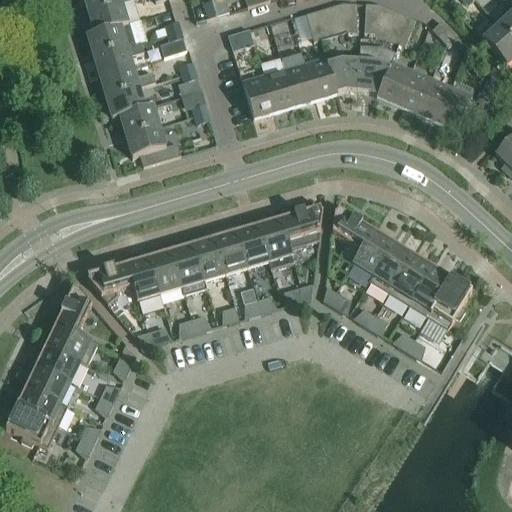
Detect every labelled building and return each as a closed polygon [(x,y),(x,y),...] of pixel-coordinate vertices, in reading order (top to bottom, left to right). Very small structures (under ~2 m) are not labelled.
[(82,0),(87,17),(121,7),(136,2),(135,0),(82,0)] [(217,20),(228,17),(223,0),(210,0),(212,4),(217,20)] [(246,11),(258,8),(256,0),(244,4),(246,11)] [(459,0),(467,9),(474,3),(470,0),(459,0)] [(207,23),(217,20),(212,4),(202,7),(207,23)] [(86,40),(127,27),(121,7),(87,17),(93,37),(86,39),(86,40)] [(335,39),(345,35),(342,7),(329,11),(335,39)] [(355,36),(356,8),(342,7),(345,35),(355,36)] [(373,37),(379,9),(364,8),(363,36),(373,37)] [(383,41),(391,14),(379,9),(373,37),(383,41)] [(324,42),(335,39),(329,11),(317,15),(324,42)] [(393,45),(403,19),(391,14),(383,41),(393,45)] [(313,45),(324,42),(317,15),(305,18),(313,45)] [(511,43),(511,15),(498,29),(511,43)] [(404,50),(407,43),(415,24),(403,19),(393,45),(404,50)] [(167,38),(180,34),(177,26),(165,30),(167,38)] [(447,52),(456,43),(440,26),(431,34),(447,52)] [(136,47),(130,27),(127,28),(127,27),(86,40),(92,61),(136,47)] [(506,69),(511,63),(511,43),(498,29),(482,44),(506,69)] [(164,61),(186,55),(180,34),(167,38),(169,46),(160,49),(164,61)] [(232,55),(253,49),(248,34),(227,40),(232,55)] [(144,57),(141,46),(136,48),(136,47),(92,61),(98,81),(132,71),(129,61),(144,57)] [(315,104),(336,98),(326,67),(327,67),(325,62),(304,68),(315,104)] [(356,96),(358,64),(340,63),(327,67),(326,67),(336,98),(344,95),(356,96)] [(376,100),(389,71),(375,65),(358,64),(356,96),(368,97),(376,100)] [(396,109),(411,75),(391,66),(389,71),(376,100),(396,109)] [(181,79),(194,75),(192,67),(179,71),(181,79)] [(294,110),(315,104),(304,68),(283,75),(294,110)] [(135,81),(132,71),(98,81),(105,102),(139,92),(155,87),(151,76),(135,81)] [(184,87),(197,83),(194,75),(181,79),(184,87)] [(273,116),(294,110),(283,75),(263,81),(273,116)] [(416,117),(431,83),(411,75),(396,109),(416,117)] [(482,111),(501,91),(490,79),(474,104),(482,111)] [(252,123),(273,116),(263,81),(241,87),(252,123)] [(436,126),(451,91),(431,83),(416,117),(436,126)] [(457,134),(471,100),(451,91),(436,126),(457,134)] [(111,123),(145,112),(139,92),(105,102),(111,123)] [(194,120),(207,116),(204,108),(192,112),(194,120)] [(153,110),(145,112),(111,123),(119,121),(125,141),(159,131),(153,110)] [(196,128),(209,124),(207,116),(194,120),(196,128)] [(165,151),(159,131),(125,141),(131,162),(139,160),(142,171),(180,160),(176,147),(165,151)] [(507,177),(511,172),(511,139),(495,158),(504,167),(501,171),(507,177)] [(293,267),(289,253),(318,245),(322,215),(317,215),(316,212),(279,223),(293,267)] [(373,235),(341,215),(339,218),(334,217),(331,237),(360,255),(352,267),(353,268),(373,235)] [(271,274),(293,267),(279,223),(257,229),(271,274)] [(271,274),(257,229),(236,235),(247,273),(268,266),(270,274),(271,274)] [(225,279),(247,273),(236,235),(214,242),(225,279)] [(368,287),(393,247),(373,235),(353,268),(372,279),(368,286),(368,287)] [(205,293),(206,293),(204,285),(225,279),(214,242),(192,248),(205,293)] [(388,298),(412,259),(393,247),(368,287),(388,298)] [(183,300),(205,293),(192,248),(170,255),(183,300)] [(183,300),(170,255),(148,261),(159,298),(180,292),(182,300),(183,300)] [(407,310),(432,271),(412,259),(388,298),(407,310)] [(136,305),(159,298),(148,261),(126,268),(133,291),(132,291),(136,305)] [(107,309),(108,308),(116,301),(115,296),(132,291),(133,291),(126,268),(90,279),(90,282),(87,285),(107,309)] [(427,322),(451,283),(432,271),(407,310),(427,322)] [(455,288),(450,285),(452,283),(451,283),(427,322),(447,335),(455,321),(459,324),(465,314),(461,311),(471,295),(456,286),(455,288)] [(300,307),(310,304),(306,290),(295,293),(300,307)] [(91,309),(77,293),(73,296),(71,295),(54,329),(96,349),(97,349),(76,339),(91,309)] [(289,310),(300,307),(295,293),(285,296),(289,310)] [(332,311),(339,298),(330,293),(322,305),(332,311)] [(341,317),(349,304),(339,298),(332,311),(341,317)] [(260,319),(271,315),(267,301),(256,304),(260,319)] [(250,322),(260,319),(256,304),(245,308),(250,322)] [(227,328),(238,325),(234,311),(223,314),(227,328)] [(367,333),(375,320),(365,314),(357,327),(367,333)] [(376,338),(384,326),(375,320),(367,333),(376,338)] [(194,338),(205,335),(201,321),(190,324),(194,338)] [(184,341),(194,338),(190,324),(180,327),(184,341)] [(86,370),(96,349),(54,329),(44,350),(86,370)] [(155,350),(166,346),(162,332),(151,336),(155,350)] [(144,353),(155,350),(151,336),(140,339),(144,353)] [(406,356),(413,344),(404,338),(396,351),(406,356)] [(415,362),(416,361),(423,350),(413,344),(406,356),(415,362)] [(86,370),(44,350),(34,371),(69,387),(79,367),(86,371),(86,370)] [(131,371),(135,360),(122,354),(117,364),(131,371)] [(126,381),(131,371),(117,364),(113,374),(126,381)] [(67,411),(67,410),(60,407),(69,387),(34,371),(25,391),(67,411)] [(57,432),(67,411),(25,391),(15,412),(57,432)] [(113,408),(118,398),(104,391),(99,401),(113,408)] [(108,418),(113,408),(99,401),(95,411),(108,418)] [(57,432),(15,412),(14,412),(17,414),(15,418),(12,417),(5,433),(22,441),(20,445),(31,451),(33,446),(47,453),(57,432)] [(93,449),(98,439),(85,433),(80,443),(93,449)] [(88,459),(93,449),(80,443),(75,453),(88,459)]
